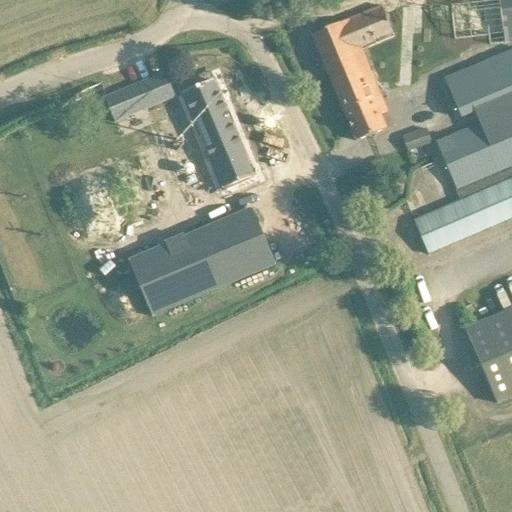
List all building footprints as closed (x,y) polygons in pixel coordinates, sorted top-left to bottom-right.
[(511,0),(507,0),(452,6),(455,32),(471,31),(471,37),(488,35),(489,46),(511,43),(511,0)] [(331,27),(313,35),(357,141),(375,133),(387,129),(381,114),(387,111),(374,78),(363,53),(396,40),(390,26),(382,6),(331,27)] [(462,201),(415,221),(429,254),(447,246),(511,218),(511,50),(445,80),(461,118),(476,112),(481,124),(455,135),(437,143),(462,201)] [(115,122),(176,97),(166,73),(105,98),(115,122)] [(188,92),(182,94),(224,191),(255,178),(214,81),(188,92)] [(407,151),(431,143),(426,129),(402,138),(407,151)] [(253,209),(129,261),(153,316),(276,264),(253,209)] [(499,402),(511,396),(511,310),(468,329),(499,402)]
